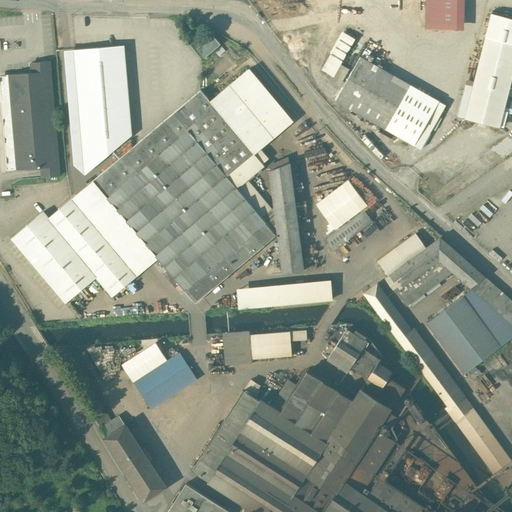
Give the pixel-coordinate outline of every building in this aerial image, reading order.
[(511,18),(492,13),(486,36),(511,42),(511,18)] [(343,33),(323,69),(333,75),(330,80),(338,84),(347,69),(339,65),(346,52),(347,53),(351,46),(350,45),(354,39),(343,33)] [(213,35),(197,48),(205,57),(221,44),(213,35)] [(511,42),(486,36),(465,119),(500,128),(511,79),(511,42)] [(438,101),(360,57),(367,46),(355,39),(351,46),(347,53),(341,64),(353,70),(336,99),(394,132),(403,116),(407,118),(423,127),(438,101)] [(65,50),(74,165),(85,174),(132,135),(124,45),(65,50)] [(396,54),(387,49),(382,58),(391,63),(396,54)] [(50,63),(34,65),(34,71),(0,74),(9,170),(41,167),(42,177),(60,176),(50,63)] [(292,122),(248,69),(230,85),(274,138),(292,122)] [(274,138),(230,85),(211,101),(255,154),(274,138)] [(201,90),(93,180),(157,259),(185,290),(196,303),(277,235),(276,234),(277,234),(279,234),(275,206),(271,209),(246,180),(264,165),(255,154),(211,101),(201,90)] [(423,127),(407,118),(405,122),(421,131),(423,127)] [(289,162),(271,170),(275,206),(279,234),(277,234),(278,235),(279,235),(284,273),(304,271),(289,162)] [(83,189),(72,198),(137,276),(147,267),(157,259),(93,180),(83,189)] [(137,276),(72,198),(49,217),(44,211),(13,238),(67,302),(97,277),(113,296),(137,276)] [(366,211),(326,241),(333,251),(373,221),(366,211)] [(440,238),(387,277),(386,277),(407,305),(453,271),(471,287),(485,276),(484,276),(470,263),(471,263),(470,263),(456,251),(456,250),(455,250),(441,238),(441,237),(440,237),(440,238)] [(500,290),(485,276),(471,287),(511,322),(511,300),(501,290),(500,290)] [(331,280),(252,288),(254,306),(332,298),(333,298),(331,280)] [(474,408),(415,328),(412,329),(378,283),(365,293),(399,340),(400,340),(408,352),(409,353),(409,352),(421,369),(422,370),(428,378),(428,379),(429,379),(439,393),(439,394),(439,393),(448,405),(446,407),(456,421),(474,408)] [(463,295),(428,322),(465,373),(501,346),(463,295)] [(354,333),(348,329),(349,329),(348,328),(348,329),(347,329),(328,359),(329,360),(329,359),(335,363),(334,364),(335,364),(341,367),(341,368),(342,368),(348,372),(349,371),(352,367),(368,342),(367,341),(361,338),(362,337),(361,337),(355,333),(354,333)] [(251,331),(227,333),(230,365),(253,363),(253,358),(251,334),(251,331)] [(291,331),(251,334),(253,358),(293,355),(291,331)] [(383,357),(371,339),(370,339),(368,342),(352,367),(375,382),(375,383),(376,384),(376,383),(383,387),(389,377),(393,372),(386,368),(386,367),(385,366),(385,367),(378,363),(381,360),(383,357)] [(181,350),(132,380),(151,408),(197,378),(181,350)] [(316,375),(311,372),(310,371),(305,372),(297,384),(280,410),(273,405),(263,399),(262,398),(261,399),(261,400),(245,390),(243,390),(241,394),(196,465),(196,464),(192,470),(209,480),(221,488),(244,503),(243,504),(244,505),(246,506),(242,511),(427,511),(432,506),(426,502),(423,507),(379,477),(378,478),(377,479),(371,476),(390,447),(392,448),(396,442),(394,441),(394,440),(393,440),(383,433),(377,430),(378,429),(383,420),(383,421),(385,418),(384,418),(390,410),(392,408),(391,407),(390,406),(389,406),(383,402),(380,400),(373,396),(374,396),(372,395),(363,389),(362,389),(355,400),(354,400),(349,396),(348,396),(342,392),(343,392),(342,391),(342,392),(336,388),(335,387),(335,388),(330,384),(329,383),(329,384),(323,380),(324,380),(323,379),(317,376),(316,375)] [(406,389),(389,377),(383,387),(400,398),(406,389)] [(289,379),(273,405),(280,410),(297,384),(289,379)] [(120,415),(102,427),(106,434),(107,435),(106,435),(107,436),(126,424),(120,415)] [(383,420),(378,429),(377,430),(383,433),(388,424),(383,421),(383,420)] [(141,447),(126,424),(107,436),(106,437),(121,461),(120,461),(129,475),(130,475),(146,499),(166,486),(150,462),(151,461),(142,447),(141,447)] [(225,511),(224,506),(187,482),(168,511),(225,511)] [(231,504),(234,497),(229,494),(225,501),(231,504)]
